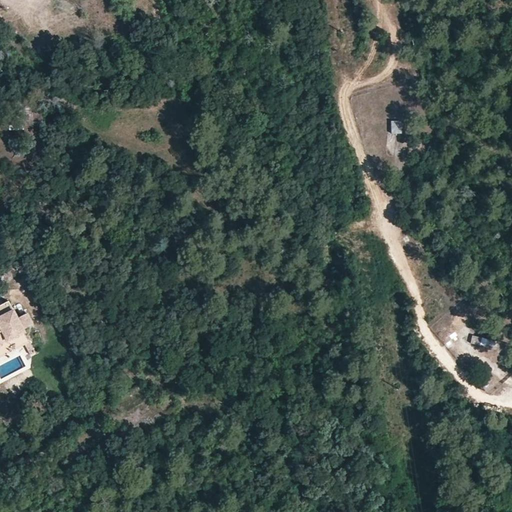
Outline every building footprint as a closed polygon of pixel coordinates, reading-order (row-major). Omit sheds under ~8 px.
[(310,20),(306,10),(298,13),(302,23),(310,20)] [(402,135),(402,121),(391,121),(391,135),(402,135)] [(25,268),(23,261),(15,263),(16,270),(25,268)] [(23,328),(32,324),(27,313),(17,318),(8,300),(0,304),(0,344),(0,343),(0,331),(2,331),(7,340),(24,331),(23,328)] [(30,342),(24,331),(7,340),(0,344),(0,357),(24,345),(30,342)] [(35,352),(31,345),(26,347),(30,355),(35,352)]
